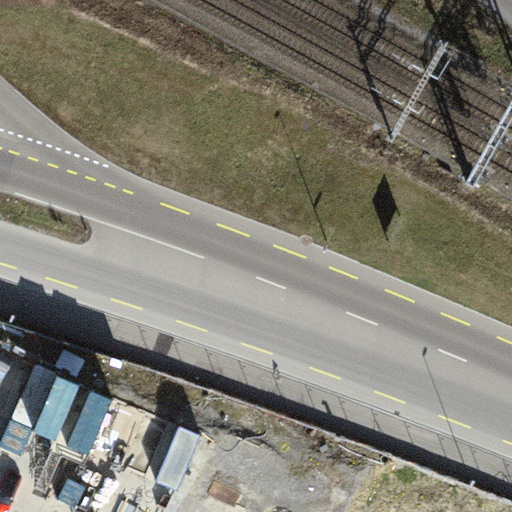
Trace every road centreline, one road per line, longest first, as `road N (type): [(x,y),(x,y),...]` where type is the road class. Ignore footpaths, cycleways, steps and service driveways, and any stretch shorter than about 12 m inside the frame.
road 1 (primary): [(214,271),(356,323),(511,394)]
road 2 (primary): [(214,271),(80,187),(0,162)]
road 3 (primary): [(0,246),(137,275),(214,271)]
